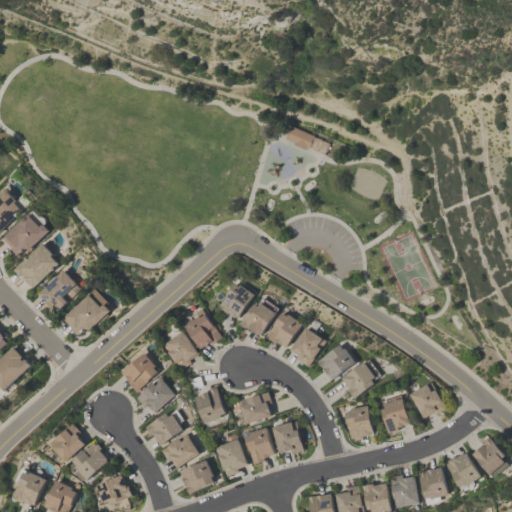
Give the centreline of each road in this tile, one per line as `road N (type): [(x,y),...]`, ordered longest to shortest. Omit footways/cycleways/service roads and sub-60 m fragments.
road 1 (residential): [(511,426),(407,342),(235,238)]
road 2 (residential): [(484,401),(445,438),(420,449),(192,511)]
road 3 (tertiary): [(0,447),(235,238)]
road 4 (residential): [(335,469),(307,395),(273,371),(242,367)]
